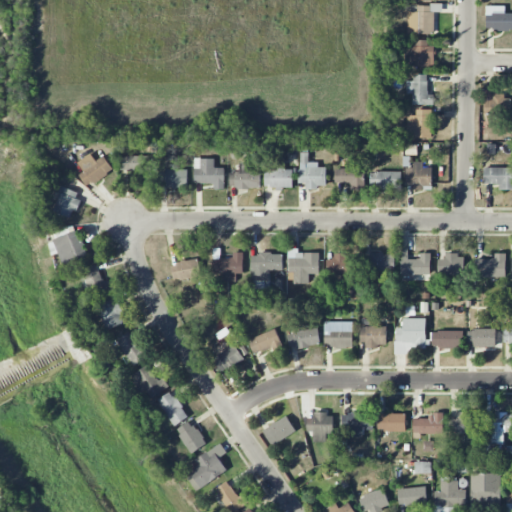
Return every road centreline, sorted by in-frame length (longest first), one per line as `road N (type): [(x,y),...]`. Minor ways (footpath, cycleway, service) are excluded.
road 1 (residential): [(511,221),(124,221)]
road 2 (residential): [(297,511),(168,330),(124,221)]
road 3 (residential): [(511,382),(297,383),(267,388),(229,411)]
road 4 (residential): [(467,0),(463,221)]
